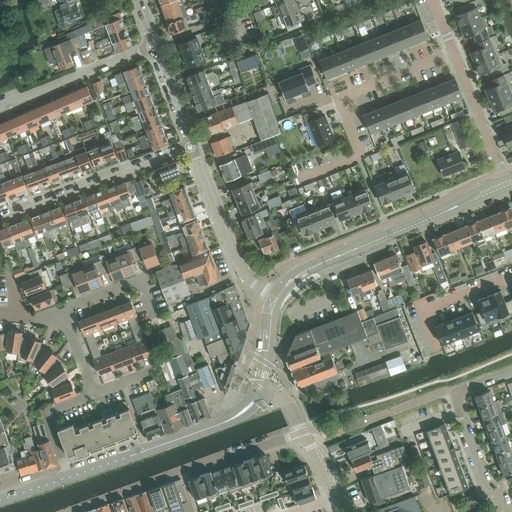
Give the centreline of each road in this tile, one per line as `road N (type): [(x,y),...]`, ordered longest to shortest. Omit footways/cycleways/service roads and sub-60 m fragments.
road 1 (tertiary): [(0,497),(228,420),(263,383)]
road 2 (tertiary): [(275,298),(305,268),(506,184)]
road 3 (residential): [(64,511),(303,431)]
road 4 (residential): [(298,181),(355,157),(341,101),(453,53)]
road 5 (residential): [(0,217),(191,147)]
road 6 (residential): [(507,511),(486,484),(457,402),(467,386),(511,370)]
road 7 (residential): [(275,298),(249,280),(231,252),(191,147)]
road 8 (residential): [(0,107),(151,48)]
road 9 (residential): [(506,184),(453,53)]
road 10 (residential): [(152,309),(140,277),(69,305),(63,318)]
